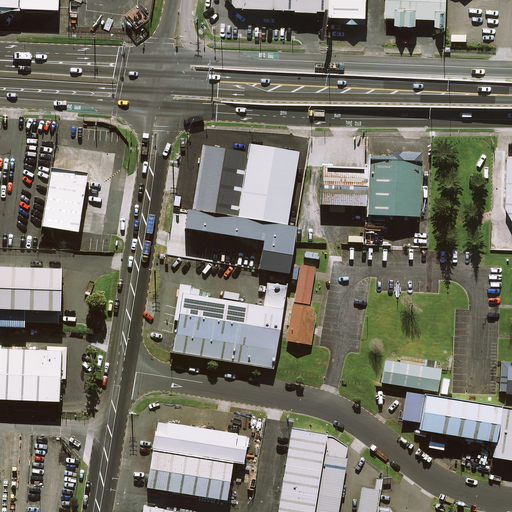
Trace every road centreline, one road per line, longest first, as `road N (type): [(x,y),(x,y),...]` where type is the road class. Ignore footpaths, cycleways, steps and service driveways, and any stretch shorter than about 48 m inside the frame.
road 1 (residential): [(511,500),(435,479),(326,404),(122,370)]
road 2 (secondary): [(511,120),(162,105)]
road 3 (trunk): [(511,94),(168,80)]
road 4 (secondary): [(172,61),(511,73)]
road 5 (tertiary): [(122,370),(162,105)]
road 6 (tertiary): [(98,511),(122,370)]
road 7 (trunk): [(0,60),(124,65)]
